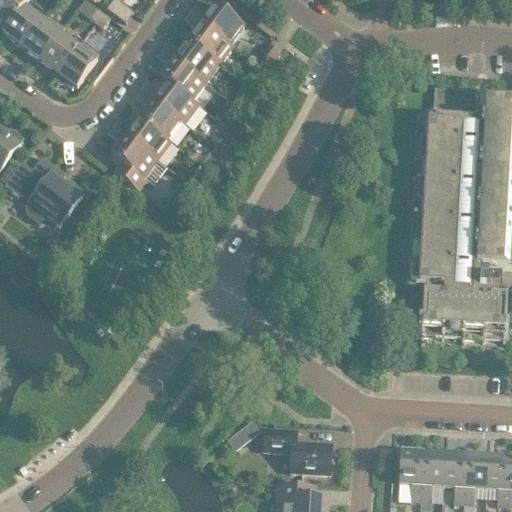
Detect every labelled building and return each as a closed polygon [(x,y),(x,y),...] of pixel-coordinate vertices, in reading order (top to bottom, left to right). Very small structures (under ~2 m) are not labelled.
[(25,0),(0,0),(0,23),(6,28),(7,29),(23,8),(24,9),(29,2),(25,0)] [(125,25),(133,15),(114,0),(106,11),(125,25)] [(41,22),(46,15),(29,2),(24,9),(23,8),(7,29),(6,28),(2,34),(21,49),(41,22)] [(195,9),(189,16),(229,46),(230,46),(243,28),(215,6),(214,7),(213,7),(211,10),(212,10),(206,18),(195,9)] [(95,26),(103,16),(96,10),(88,21),(95,26)] [(21,49),(39,63),(59,36),(60,36),(64,30),(46,15),(41,22),(21,49)] [(102,31),(110,21),(103,16),(95,26),(102,31)] [(187,43),(215,64),(215,65),(218,67),(233,48),(230,46),(229,46),(189,16),(184,23),(196,32),(190,39),(189,39),(187,42),(188,43),(187,43)] [(39,63),(57,76),(77,49),(82,43),(75,38),(71,44),(60,36),(59,36),(39,63)] [(57,76),(52,82),(56,85),(62,84),(71,91),(74,88),(76,91),(85,79),(93,86),(112,60),(101,51),(98,55),(82,43),(77,49),(57,76)] [(179,54),(167,46),(162,53),(202,82),(205,85),(218,67),(215,65),(215,64),(187,43),(187,44),(186,43),(183,46),(184,47),(179,54)] [(265,73),(279,54),(269,47),(254,65),(265,73)] [(166,85),(166,84),(191,103),(192,103),(205,85),(202,82),(162,53),(157,59),(168,68),(163,76),(162,75),(159,78),(160,79),(159,80),(165,84),(166,85)] [(146,87),(141,94),(180,124),(184,127),(198,108),(192,103),(191,103),(166,84),(166,85),(165,84),(162,87),(163,88),(158,96),(146,87)] [(507,300),(492,299),(492,294),(498,295),(499,270),(511,270),(511,268),(510,269),(511,250),(511,105),(482,103),(481,108),(469,108),(470,93),(434,91),(432,121),(415,120),(415,123),(418,123),(417,141),(414,141),(414,143),(422,143),(421,161),(413,161),(413,163),(416,163),(415,181),(412,181),(411,184),(419,184),(418,202),(410,202),(410,204),(413,204),(412,222),(409,222),(409,224),(417,225),(416,243),(408,242),(408,245),(411,245),(410,263),(407,263),(407,265),(415,266),(414,284),(406,283),(406,285),(444,288),(443,297),(423,296),(420,341),(423,341),(423,338),(441,339),(441,342),(443,342),(443,334),(461,335),(461,343),(463,343),(463,340),(481,341),(481,345),(484,345),(484,337),(502,338),(502,346),(504,346),(507,300)] [(167,142),(167,141),(180,124),(141,94),(136,101),(147,109),(141,117),(141,116),(138,119),(139,120),(139,121),(167,142)] [(167,141),(167,142),(139,121),(138,121),(137,121),(135,124),(136,124),(130,132),(119,123),(113,130),(157,163),(171,144),(167,141)] [(0,169),(1,170),(23,142),(10,132),(5,139),(0,134),(0,132),(1,131),(0,129),(0,169)] [(111,157),(120,165),(113,174),(139,194),(146,184),(142,181),(157,163),(113,130),(108,137),(120,146),(114,153),(113,153),(111,156),(112,156),(111,157)] [(215,146),(218,141),(213,137),(210,142),(215,146)] [(21,165),(4,188),(17,197),(20,193),(31,201),(28,206),(25,210),(26,217),(38,226),(45,225),(48,221),(58,228),(81,198),(52,176),(55,171),(41,160),(31,173),(21,165)] [(251,427),(228,439),(233,450),(257,438),(251,427)] [(329,477),(331,447),(295,446),(296,434),(264,432),(263,454),(291,455),(289,475),(329,477)] [(410,504),(420,504),(423,455),(400,454),(398,487),(411,488),(410,504)] [(444,457),(423,455),(420,504),(419,511),(429,511),(431,489),(442,490),(444,457)] [(453,506),(463,507),(466,458),(444,457),(442,490),(454,490),(453,506)] [(474,492),(485,492),(487,459),(466,458),(463,507),(473,508),(474,492)] [(506,509),(509,460),(487,459),(485,492),(497,493),(496,509),(506,509)] [(327,511),(328,501),(308,500),(309,488),(277,487),(275,511),(283,511),(327,511)]
